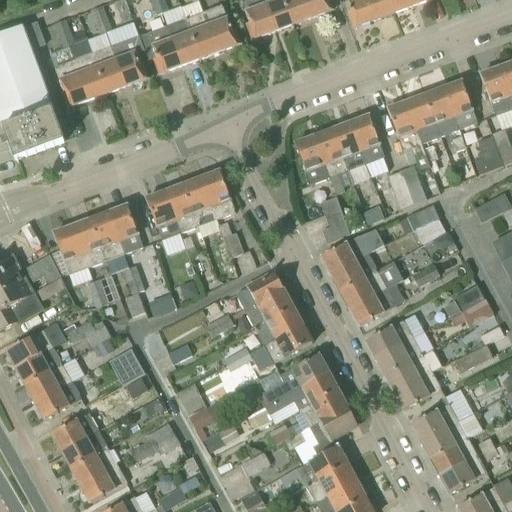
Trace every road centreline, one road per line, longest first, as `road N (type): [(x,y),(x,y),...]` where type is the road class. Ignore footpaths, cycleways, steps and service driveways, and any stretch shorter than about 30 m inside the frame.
road 1 (residential): [(227,129),(422,511)]
road 2 (unknown): [(293,259),(137,335),(234,511)]
road 3 (residential): [(227,129),(511,14)]
road 4 (unclassified): [(0,216),(227,129)]
road 5 (unknown): [(511,334),(447,215),(452,197),(511,171)]
